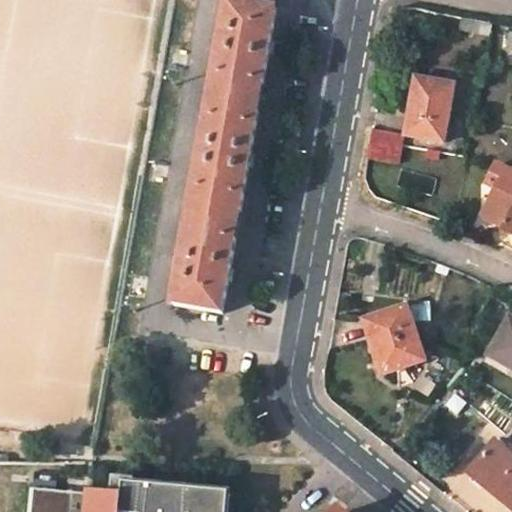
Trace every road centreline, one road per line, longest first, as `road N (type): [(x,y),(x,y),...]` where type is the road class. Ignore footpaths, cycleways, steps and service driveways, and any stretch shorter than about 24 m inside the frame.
road 1 (residential): [(412,511),(309,431),(296,405),(294,352),(325,195)]
road 2 (residential): [(511,280),(325,195)]
road 3 (residential): [(325,195),(361,0)]
